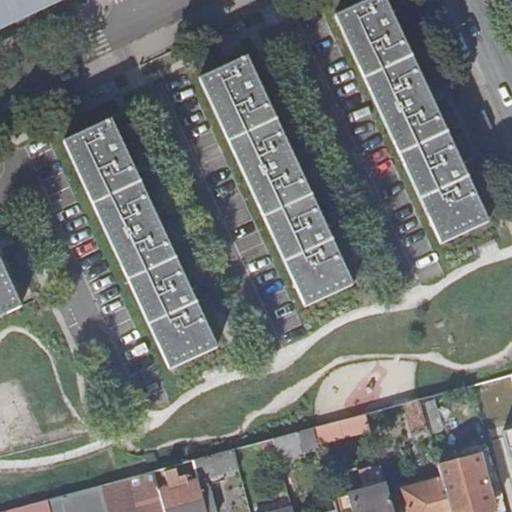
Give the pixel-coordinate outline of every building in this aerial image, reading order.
[(0,0),(0,26),(57,0),(0,0)] [(487,223),(383,0),(372,0),(334,18),(440,245),(487,223)] [(350,286),(246,59),(199,81),(304,307),(350,286)] [(215,348),(111,122),(63,144),(169,370),(215,348)] [(0,315),(20,307),(0,264),(0,315)] [(435,395),(420,399),(428,430),(429,434),(444,430),(435,395)] [(411,434),(428,430),(420,399),(403,404),(411,434)] [(367,414),(340,421),(344,438),(371,430),(367,414)] [(340,421),(316,427),(320,444),(344,438),(340,421)] [(280,458),(321,447),(320,444),(316,427),(312,428),(275,438),(280,458)] [(275,438),(260,442),(265,462),(280,458),(275,438)] [(234,449),(195,460),(200,479),(239,468),(234,449)] [(150,467),(147,456),(117,464),(120,475),(150,467)] [(441,477),(442,482),(450,511),(489,511),(495,511),(483,467),(441,477)] [(116,481),(101,485),(108,511),(165,511),(159,492),(154,471),(116,481)] [(206,511),(198,481),(159,492),(165,511),(206,511)] [(410,511),(450,511),(442,482),(405,493),(410,511)] [(108,511),(101,485),(47,499),(50,511),(108,511)] [(336,511),(392,511),(386,486),(334,501),(336,511)] [(39,511),(37,502),(0,511),(39,511)] [(252,511),(251,503),(243,505),(244,511),(252,511)]
